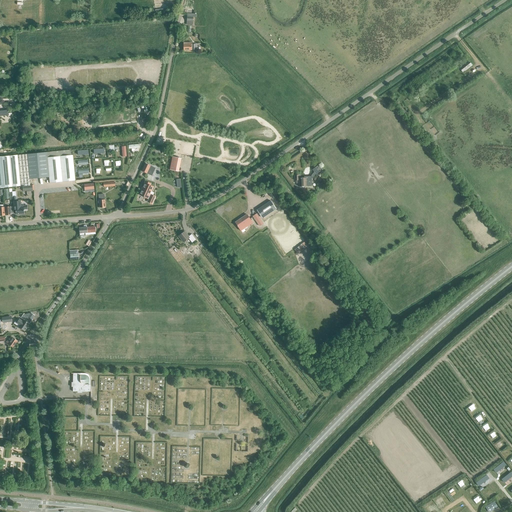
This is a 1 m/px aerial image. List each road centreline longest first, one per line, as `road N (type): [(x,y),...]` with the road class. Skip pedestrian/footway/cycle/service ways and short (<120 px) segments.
road 1 (unclassified): [(198,207),(506,0)]
road 2 (secondary): [(255,511),(359,399),(511,265)]
road 3 (residential): [(117,216),(158,121),(184,0)]
road 4 (residential): [(29,341),(112,216)]
